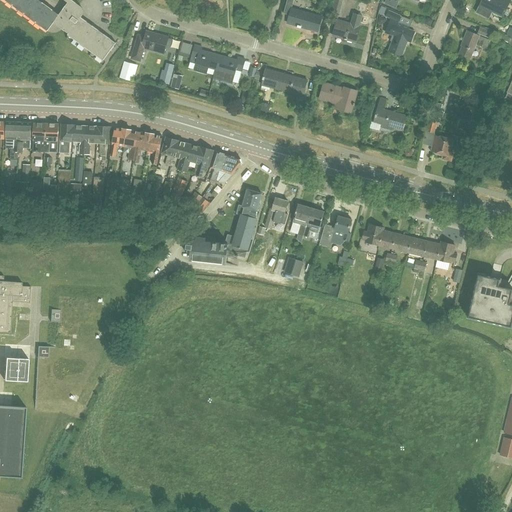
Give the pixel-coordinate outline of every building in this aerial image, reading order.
[(16,0),(13,5),(25,14),(33,0),(16,0)] [(40,0),(33,0),(25,14),(37,23),(48,6),(40,0)] [(77,2),(73,0),(70,0),(54,22),(69,33),(81,16),(71,9),(77,2)] [(288,23),(318,31),(323,16),(293,8),(294,0),(287,0),(284,13),(290,15),(288,23)] [(335,0),(332,12),(340,14),(344,0),(343,0),(335,0)] [(476,12),(489,18),(492,11),(503,16),(510,0),(481,0),(479,5),(480,5),(476,12)] [(48,6),(37,23),(48,31),(60,14),(48,6)] [(389,23),(386,33),(392,35),(393,35),(391,40),(393,41),(392,41),(389,51),(402,55),(407,40),(411,42),(415,32),(409,30),(398,26),(400,23),(402,16),(402,15),(389,10),(388,11),(386,16),(391,19),(389,23)] [(361,26),(360,26),(363,15),(354,12),(351,23),(338,19),(333,35),(356,42),(361,26)] [(81,16),(69,33),(68,34),(80,43),(93,25),(81,16)] [(433,20),(427,18),(425,23),(430,26),(433,20)] [(105,34),(93,25),(80,43),(93,52),(105,34)] [(491,38),(493,31),(480,27),(478,34),(491,38)] [(168,38),(169,37),(147,31),(145,36),(139,34),(132,58),(141,60),(144,47),(164,53),(166,46),(170,47),(172,39),(168,38)] [(471,57),(476,44),(487,49),(491,40),(479,35),(467,31),(464,41),(465,41),(460,53),(471,57)] [(93,52),(104,60),(117,42),(105,34),(93,52)] [(511,47),(511,38),(505,35),(502,40),(509,43),(508,46),(511,47)] [(217,69),(220,56),(202,50),(203,47),(196,45),(193,56),(191,62),(196,63),(194,70),(207,74),(209,67),(216,68),(217,69)] [(217,69),(236,74),(237,69),(243,70),(246,59),(239,57),(238,61),(220,56),(217,69)] [(304,96),(308,80),(266,69),(262,85),(304,96)] [(170,84),(173,73),(163,70),(160,81),(170,84)] [(340,87),(325,83),(320,99),(340,104),(339,109),(351,113),(358,91),(345,87),(345,88),(340,87)] [(374,121),(374,122),(376,122),(382,124),(382,127),(393,130),(394,127),(404,130),(407,115),(385,109),(388,100),(381,98),(374,121)] [(469,122),(471,114),(457,110),(454,118),(469,122)] [(427,115),(416,112),(410,136),(421,139),(427,115)] [(427,131),(435,133),(439,119),(431,117),(427,131)] [(19,139),(20,122),(8,121),(7,139),(12,139),(12,145),(11,145),(10,159),(17,159),(18,151),(19,152),(19,139)] [(33,123),(20,122),(19,139),(19,152),(24,152),(24,148),(31,148),(31,140),(32,140),(33,123)] [(34,140),(41,140),(41,152),(46,152),(47,123),(34,123),(34,140)] [(50,151),(58,152),(59,141),(59,124),(47,123),(46,152),(50,152),(50,151)] [(70,153),(71,141),(74,141),(75,124),(62,123),(61,141),(61,140),(60,153),(70,153)] [(80,154),(85,154),(87,126),(76,125),(76,124),(75,124),(74,141),(82,142),(80,144),(80,154)] [(91,145),(90,142),(98,143),(99,126),(98,126),(87,126),(85,154),(90,155),(91,145)] [(112,127),(99,126),(98,143),(101,143),(100,155),(105,155),(106,144),(111,144),(112,127)] [(118,145),(125,147),(128,129),(116,127),(113,144),(111,156),(116,157),(118,148),(118,145)] [(129,159),(134,160),(139,131),(128,129),(125,147),(132,148),(130,150),(129,159)] [(141,150),(148,151),(151,134),(139,131),(134,160),(140,161),(141,152),(141,150)] [(152,163),(157,164),(160,153),(163,136),(151,134),(148,151),(154,152),(154,154),(152,163)] [(456,152),(459,141),(437,135),(435,143),(437,144),(435,151),(446,154),(444,158),(452,160),(454,151),(456,152)] [(174,157),(179,140),(166,137),(162,154),(168,155),(166,164),(172,166),(174,157)] [(177,169),(183,171),(190,144),(180,141),(180,140),(179,140),(174,157),(181,159),(180,161),(177,169)] [(191,162),(197,163),(202,147),(201,146),(201,147),(190,144),(183,171),(188,172),(191,162)] [(207,171),(209,167),(210,167),(214,150),(202,147),(197,163),(198,164),(196,169),(199,170),(197,175),(203,177),(205,170),(207,171)] [(220,172),(220,171),(220,170),(223,171),(228,154),(217,151),(211,168),(215,169),(215,171),(214,171),(211,180),(217,182),(220,172)] [(225,174),(220,181),(224,185),(233,175),(232,174),(242,162),(241,159),(228,154),(223,171),(220,170),(220,171),(227,173),(226,174),(225,174)] [(78,157),(76,181),(83,181),(85,158),(78,157)] [(72,170),(59,169),(58,183),(57,203),(70,203),(72,170)] [(93,172),(85,171),(82,201),(91,202),(93,172)] [(95,176),(93,193),(103,195),(105,177),(95,176)] [(155,177),(151,196),(159,197),(163,179),(155,177)] [(179,177),(170,199),(178,203),(189,182),(179,177)] [(120,179),(108,178),(107,194),(118,195),(120,179)] [(143,180),(135,179),(134,187),(132,197),(138,199),(140,188),(141,188),(143,180)] [(16,181),(15,199),(28,200),(29,182),(16,181)] [(43,183),(30,182),(29,196),(41,198),(43,183)] [(126,197),(128,183),(121,182),(119,196),(126,197)] [(8,183),(7,196),(15,197),(16,184),(8,183)] [(71,185),(70,198),(82,199),(83,185),(71,185)] [(229,234),(227,244),(206,241),(206,238),(198,237),(197,240),(193,240),(193,244),(188,243),(187,248),(192,249),(191,260),(227,263),(227,257),(230,257),(231,254),(246,257),(248,249),(257,219),(255,218),(257,210),(258,211),(263,193),(248,189),(244,206),(240,205),(237,214),(242,215),(236,236),(229,234)] [(141,190),(138,205),(147,206),(149,191),(141,190)] [(191,203),(196,206),(203,197),(196,192),(191,203)] [(203,211),(209,202),(203,197),(196,206),(203,211)] [(271,206),(266,226),(272,228),(274,221),(285,224),(288,214),(285,213),(289,201),(276,197),(274,207),(271,206)] [(299,234),(304,236),(312,208),(299,204),(294,221),(302,223),(299,234)] [(312,208),(304,236),(309,237),(313,224),(321,227),(325,212),(312,208)] [(339,216),(336,228),(325,225),(320,243),(331,246),(332,241),(340,244),(343,242),(344,239),(349,241),(352,233),(349,233),(353,220),(339,216)] [(185,227),(179,221),(173,228),(179,233),(185,227)] [(380,245),(384,230),(385,228),(371,224),(369,232),(365,232),(363,239),(367,240),(366,242),(380,245)] [(258,233),(265,235),(267,228),(260,226),(258,233)] [(384,230),(380,245),(395,249),(398,234),(384,230)] [(409,252),(413,237),(398,234),(395,249),(409,252)] [(423,256),(427,241),(413,237),(409,252),(423,256)] [(438,259),(441,245),(427,241),(423,256),(438,259)] [(441,245),(438,259),(451,263),(452,261),(455,262),(457,254),(454,253),(456,245),(442,242),(441,245)] [(255,261),(260,263),(263,253),(259,251),(255,261)] [(297,259),(289,257),(285,272),(293,274),(296,264),(297,259)] [(384,258),(378,257),(375,267),(382,269),(384,258)] [(296,264),(293,274),(299,276),(304,261),(297,259),(296,264)] [(414,272),(419,273),(419,269),(420,270),(422,261),(417,260),(414,272)] [(460,283),(464,270),(457,268),(453,281),(460,283)] [(491,276),(479,274),(469,317),(511,326),(511,303),(510,303),(511,295),(511,288),(499,285),(501,278),(491,275),(491,276)] [(0,331),(11,333),(13,301),(30,302),(31,286),(22,286),(22,282),(0,280),(0,331)] [(51,321),(61,322),(61,310),(52,309),(51,321)] [(49,347),(38,346),(37,357),(49,358),(49,347)] [(29,358),(5,357),(4,380),(27,381),(29,358)] [(0,476),(21,477),(25,406),(0,404),(0,476)] [(511,457),(511,439),(502,437),(498,455),(511,457)]
